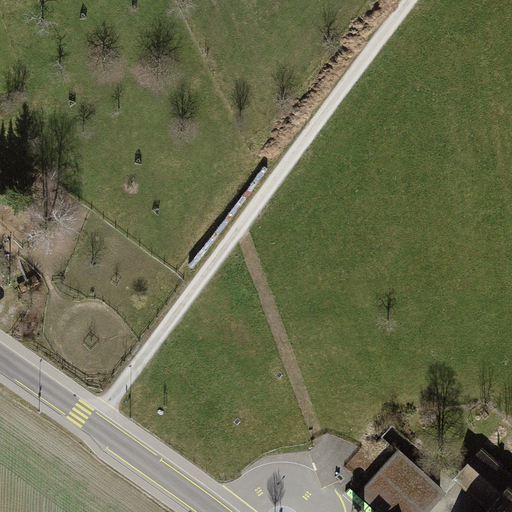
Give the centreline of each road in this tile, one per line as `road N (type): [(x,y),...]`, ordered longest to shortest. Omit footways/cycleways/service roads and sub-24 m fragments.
road 1 (track): [(96,425),(403,0)]
road 2 (tertiary): [(213,511),(0,358)]
